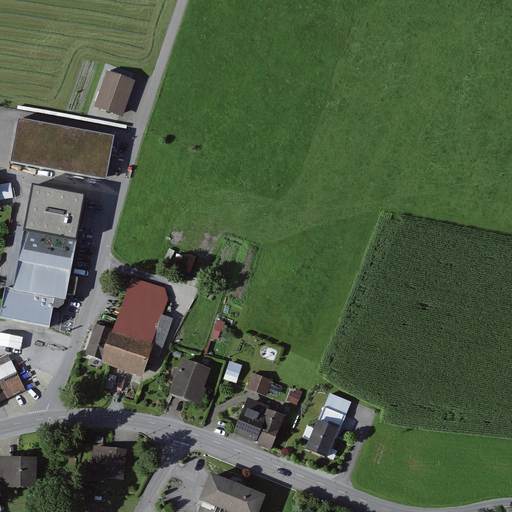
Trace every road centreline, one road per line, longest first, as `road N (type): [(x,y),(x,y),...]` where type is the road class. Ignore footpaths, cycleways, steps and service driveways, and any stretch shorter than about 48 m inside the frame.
road 1 (residential): [(122,187),(43,419)]
road 2 (tertiary): [(183,430),(395,511)]
road 3 (unclassified): [(184,0),(122,187)]
road 4 (tertiary): [(43,419),(113,418),(183,430)]
